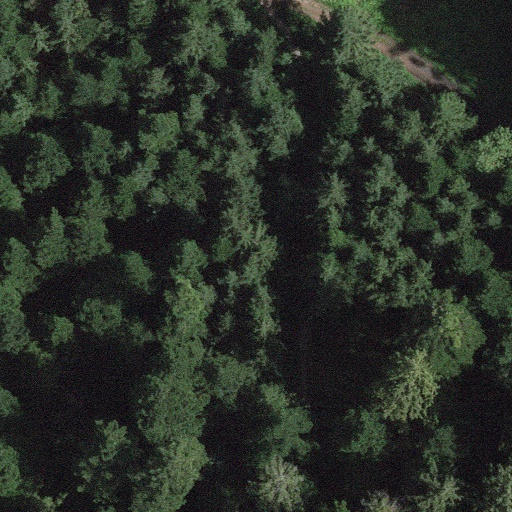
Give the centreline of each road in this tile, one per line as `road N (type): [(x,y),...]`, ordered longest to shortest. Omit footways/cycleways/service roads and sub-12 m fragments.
road 1 (track): [(282,0),(369,282),(371,511)]
road 2 (track): [(511,141),(473,98),(296,0)]
